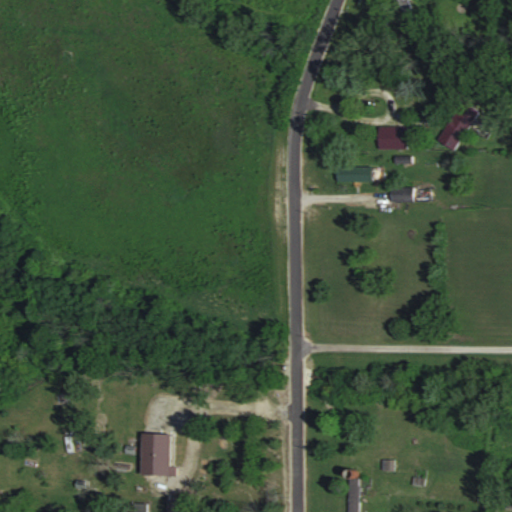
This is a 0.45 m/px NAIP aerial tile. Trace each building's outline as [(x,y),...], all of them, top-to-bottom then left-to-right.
[(399,0),(410,25),(421,21),(412,0),(399,0)] [(458,149),(483,108),(467,98),(442,138),(458,149)] [(411,147),(412,125),(381,124),(381,146),(411,147)] [(341,178),(377,178),(377,164),(341,164),(341,178)] [(418,198),(418,186),(395,186),(395,198),(418,198)] [(360,236),(362,271),(369,270),(368,235),(360,236)] [(148,473),(178,473),(179,431),(149,431),(148,473)] [(172,511),(195,511),(195,496),(172,496),(172,511)]
